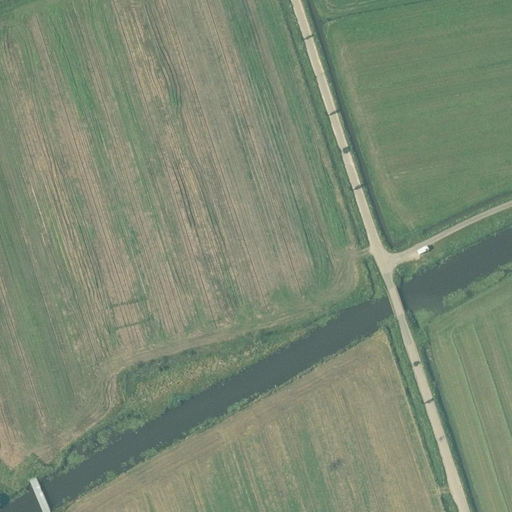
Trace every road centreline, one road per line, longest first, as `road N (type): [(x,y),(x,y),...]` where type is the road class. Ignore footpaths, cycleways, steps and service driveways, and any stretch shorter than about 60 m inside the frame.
road 1 (track): [(376,250),(349,258),(337,296),(123,359),(91,411),(26,465),(0,393)]
road 2 (unclassified): [(382,268),(296,0)]
road 3 (unclassified): [(463,511),(382,268)]
road 4 (unclassified): [(382,268),(511,206)]
